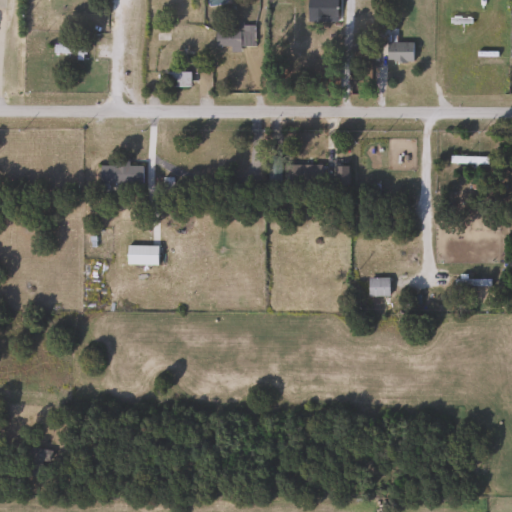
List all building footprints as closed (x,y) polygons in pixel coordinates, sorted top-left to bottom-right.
[(336,0),(336,21),(307,21),(307,0),(336,0)] [(235,46),(235,25),(252,25),(252,46),(235,46)] [(180,49),(146,50),(146,32),(167,31),(168,41),(202,40),(202,49),(192,49),(192,54),(180,54),(180,49)] [(411,61),(386,61),(386,41),(411,41),(411,61)] [(165,86),(165,73),(188,73),(188,86),(165,86)] [(486,165),(449,165),(449,157),(486,157),(486,165)] [(142,184),(98,184),(98,165),(142,165),(142,184)] [(322,195),(283,195),(283,165),(322,165),(322,195)] [(388,277),(388,297),(367,297),(367,277),(388,277)] [(489,279),(489,287),(454,287),(454,279),(489,279)] [(50,451),(45,479),(18,475),(23,446),(50,451)]
